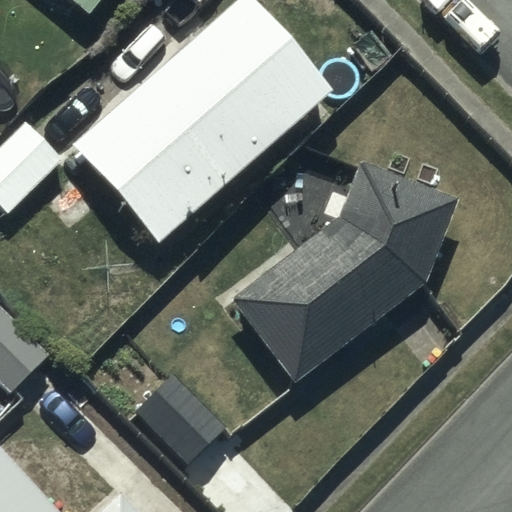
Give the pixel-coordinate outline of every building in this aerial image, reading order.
[(58,0),(83,21),(100,0),(58,0)] [(240,1),(69,153),(155,250),(326,98),(240,1)] [(0,214),(3,218),(56,166),(15,125),(0,140),(0,214)] [(290,390),(421,287),(451,205),(354,170),(335,224),(226,310),(290,390)] [(46,362),(0,316),(0,390),(9,399),(46,362)] [(171,379),(132,416),(184,472),(224,435),(171,379)] [(46,511),(0,462),(0,511),(127,511),(117,501),(105,511),(46,511)]
